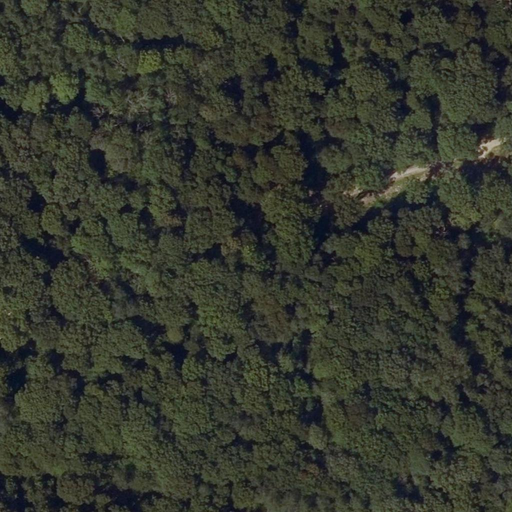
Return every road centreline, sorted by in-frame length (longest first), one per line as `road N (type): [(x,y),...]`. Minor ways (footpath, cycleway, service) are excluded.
road 1 (track): [(0,314),(511,136)]
road 2 (track): [(433,511),(484,146)]
